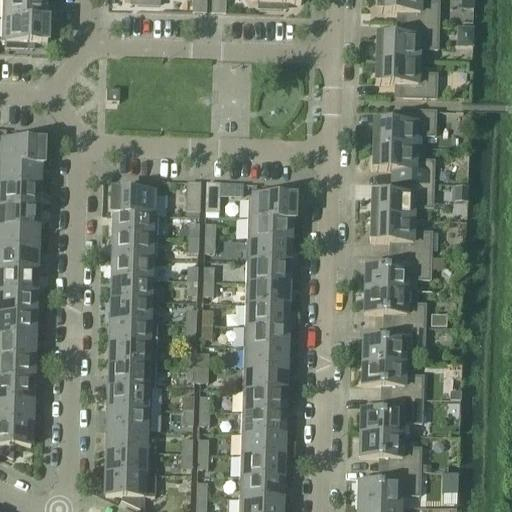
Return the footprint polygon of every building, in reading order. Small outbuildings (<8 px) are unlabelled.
[(116,0),(116,1),(136,2),(135,8),(158,9),(158,3),(162,3),(162,0),(116,0)] [(205,16),(205,0),(191,0),(192,16),(205,16)] [(224,17),(224,0),(211,0),(211,17),(224,17)] [(300,7),(299,0),(258,0),(258,12),(280,13),(280,7),(300,7)] [(418,6),(418,0),(376,0),(376,15),(405,16),(404,29),(437,30),(437,6),(418,6)] [(43,23),(44,2),(1,1),(1,23),(47,24),(43,23)] [(46,47),(47,24),(1,23),(0,41),(0,44),(5,45),(4,51),(26,52),(27,46),(46,47)] [(436,53),(437,30),(404,29),(404,41),(375,40),(375,64),(416,65),(417,53),(436,53)] [(416,78),(416,65),(375,64),(374,87),(402,88),(402,101),(434,102),(435,78),(416,78)] [(118,105),(119,92),(106,92),(105,105),(118,105)] [(433,139),(434,115),(401,114),(401,128),(373,127),(372,150),(423,152),(423,139),(433,139)] [(2,139),(1,145),(1,167),(42,169),(43,146),(23,146),(24,140),(2,139)] [(423,152),(372,150),(371,174),(400,175),(399,187),(432,188),(432,165),(413,164),(414,152),(423,152)] [(0,189),(0,188),(38,190),(38,169),(42,169),(1,167),(0,189)] [(198,215),(199,186),(186,186),(185,215),(198,215)] [(219,187),(217,187),(205,187),(204,215),(218,216),(219,187)] [(431,211),(432,188),(399,187),(399,199),(370,199),(370,222),(411,223),(412,211),(431,211)] [(0,210),(37,212),(38,190),(0,188),(0,210)] [(233,188),(233,200),(241,201),(241,189),(233,188)] [(110,218),(151,219),(152,191),(130,190),(130,196),(110,196),(110,218)] [(247,222),(293,224),(293,202),(274,201),(274,195),(252,194),(252,200),(247,200),(247,222)] [(0,232),(36,233),(37,212),(0,210),(0,232)] [(156,219),(151,219),(110,218),(110,219),(113,219),(113,240),(155,241),(156,219)] [(293,224),(247,222),(246,244),(288,245),(289,224),(293,224)] [(411,236),(411,223),(370,222),(369,246),(397,247),(397,259),(429,260),(430,237),(411,236)] [(187,242),(198,242),(198,228),(188,228),(187,242)] [(204,243),(214,243),(214,228),(204,228),(204,243)] [(0,232),(0,253),(36,255),(36,233),(0,232)] [(154,263),(155,241),(113,240),(112,261),(154,263)] [(197,257),(198,242),(187,242),(187,257),(197,257)] [(213,257),(214,243),(204,243),(203,257),(213,257)] [(288,267),(288,245),(246,244),(245,265),(288,267)] [(36,255),(0,253),(0,275),(35,277),(36,255)] [(364,270),(363,294),(384,295),(409,295),(415,295),(415,283),(429,283),(429,260),(397,259),(397,271),(393,271),(364,270)] [(154,263),(112,261),(111,283),(149,284),(150,263),(154,263)] [(287,288),(288,267),(245,265),(245,287),(287,288)] [(186,285),(196,286),(197,271),(186,271),(186,285)] [(202,286),(212,286),(213,272),(203,271),(202,286)] [(0,297),(34,298),(35,277),(0,275),(0,297)] [(148,306),(149,284),(111,283),(111,304),(148,306)] [(196,300),(196,286),(186,285),(185,300),(196,300)] [(212,301),(212,286),(202,286),(202,300),(212,301)] [(286,310),(287,288),(245,287),(244,309),(286,310)] [(409,308),(409,295),(363,294),(363,317),(391,318),(391,331),(423,332),(424,308),(409,308)] [(0,318),(34,320),(34,298),(0,297),(0,318)] [(148,327),(148,306),(111,304),(110,326),(148,327)] [(286,332),(286,310),(244,309),(243,330),(286,332)] [(185,328),(195,329),(195,314),(185,314),(185,328)] [(201,329),(211,329),(211,315),(201,315),(201,329)] [(0,340),(33,341),(34,320),(0,318),(0,340)] [(147,349),(148,327),(110,326),(109,348),(147,349)] [(194,343),(195,329),(185,328),(184,343),(194,343)] [(210,344),(211,329),(201,329),(200,344),(210,344)] [(285,353),(286,332),(243,330),(243,352),(285,353)] [(422,355),(423,332),(391,331),(390,343),(362,342),(361,366),(403,367),(403,355),(422,355)] [(0,340),(0,361),(32,363),(33,341),(0,340)] [(147,350),(147,349),(109,348),(109,369),(146,370),(155,370),(155,350),(147,350)] [(284,375),(285,353),(243,352),(242,373),(284,375)] [(196,372),(197,358),(186,357),(186,372),(196,372)] [(196,372),(207,372),(207,358),(197,358),(196,372)] [(0,383),(32,384),(32,363),(0,361),(0,383)] [(402,380),(403,367),(361,366),(360,389),(389,390),(388,403),(421,404),(422,380),(402,380)] [(146,392),(146,370),(109,369),(108,391),(150,392),(146,392)] [(196,386),(196,372),(186,372),(185,386),(196,386)] [(206,387),(207,372),(196,372),(196,386),(206,387)] [(284,396),(284,375),(242,373),(241,395),(284,396)] [(0,405),(3,405),(31,406),(32,384),(0,383),(0,405)] [(150,414),(150,392),(108,391),(107,412),(150,414)] [(283,418),(284,396),(241,395),(241,417),(283,418)] [(446,397),(445,405),(456,405),(456,397),(446,397)] [(182,415),(192,415),(192,401),(182,400),(182,415)] [(198,415),(208,416),(209,401),(198,401),(198,415)] [(420,427),(421,404),(388,403),(388,415),(360,414),(359,438),(401,439),(401,427),(420,427)] [(0,426),(30,428),(31,406),(3,405),(0,405),(0,426)] [(149,435),(150,414),(107,412),(107,434),(149,435)] [(192,430),(192,415),(182,415),(181,429),(192,430)] [(208,430),(208,416),(198,415),(198,430),(208,430)] [(282,440),(283,418),(241,417),(240,438),(282,440)] [(30,450),(30,428),(0,426),(0,457),(11,462),(12,461),(9,460),(10,449),(30,450)] [(149,435),(107,434),(106,456),(148,457),(144,457),(144,435),(149,435)] [(282,461),(282,440),(240,438),(239,460),(282,461)] [(400,452),(401,439),(359,438),(358,461),(387,462),(386,475),(419,476),(419,452),(400,452)] [(181,458),(191,458),(191,444),(181,443),(181,458)] [(197,458),(207,459),(207,444),(197,444),(197,458)] [(148,479),(148,457),(106,456),(105,477),(148,479)] [(190,473),(191,458),(181,458),(180,472),(190,473)] [(206,473),(207,459),(197,458),(196,473),(206,473)] [(281,483),(282,461),(239,460),(239,481),(281,483)] [(418,499),(419,476),(386,475),(386,487),(357,486),(357,510),(398,511),(399,499),(418,499)] [(148,479),(105,477),(104,499),(124,500),(124,504),(122,503),(121,504),(138,511),(141,511),(140,511),(140,501),(154,501),(154,479),(148,479)] [(280,504),(281,483),(239,481),(238,503),(280,504)] [(195,502),(205,502),(206,487),(196,487),(195,502)] [(205,511),(205,502),(195,502),(194,511),(205,511)] [(280,511),(280,504),(238,503),(237,511),(280,511)]
